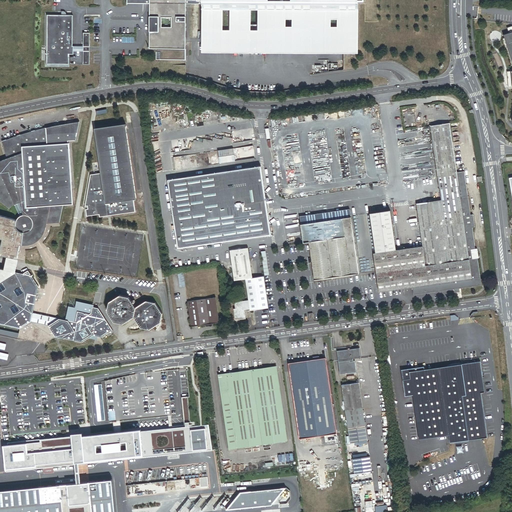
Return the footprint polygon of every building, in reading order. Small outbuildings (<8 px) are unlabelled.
[(156,49),(156,60),(186,60),(186,4),(186,0),(149,0),(150,3),(149,49),(156,49)] [(199,0),(199,1),(203,1),(203,4),(203,51),(344,52),(358,52),(358,3),(358,1),(363,1),(362,0),(199,0)] [(72,46),(73,16),(47,16),(47,64),(69,64),(69,54),(74,54),(74,46),(72,46)] [(7,161),(0,163),(0,201),(8,209),(9,207),(11,206),(13,204),(20,217),(19,218),(18,219),(17,220),(17,221),(16,223),(16,224),(16,225),(16,226),(17,227),(17,228),(18,230),(19,231),(20,231),(21,232),(22,232),(23,232),(24,232),(23,235),(24,235),(26,235),(28,235),(30,234),(32,233),(33,231),(34,230),(35,228),(36,226),(36,225),(44,224),(46,224),(59,222),(62,204),(73,204),(68,145),(67,143),(75,142),(78,123),(74,123),(62,125),(49,127),(37,130),(25,133),(13,137),(1,141),(6,159),(7,161)] [(461,197),(457,172),(450,123),(431,126),(442,200),(417,203),(423,241),(417,242),(417,247),(397,250),(376,253),(374,253),(377,271),(380,292),(413,287),(415,295),(453,290),(481,285),(477,258),(479,258),(477,249),(476,249),(472,228),(475,227),(473,214),(471,215),(468,196),(461,197)] [(125,125),(95,130),(101,171),(90,173),(84,204),(85,209),(86,216),(99,214),(99,218),(108,216),(135,212),(133,200),(137,199),(125,125)] [(464,171),(457,172),(461,197),(468,196),(464,171)] [(360,274),(351,209),(300,217),(304,243),(309,242),(315,280),(360,274)] [(391,210),(370,213),(376,253),(397,250),(391,210)] [(0,249),(0,255),(8,257),(17,259),(20,245),(22,245),(22,243),(23,235),(24,232),(23,232),(22,232),(21,232),(20,231),(19,231),(18,230),(17,228),(17,227),(16,226),(16,225),(16,224),(16,223),(17,221),(14,220),(0,215),(0,238),(2,240),(0,249)] [(24,244),(28,243),(31,243),(34,241),(36,240),(37,239),(40,237),(42,234),(43,231),(44,227),(44,224),(36,225),(36,226),(35,228),(34,230),(33,231),(32,233),(30,234),(28,235),(26,235),(24,235),(23,235),(22,243),(24,244)] [(230,251),(234,281),(247,279),(252,278),(248,248),(245,248),(240,249),(230,251)] [(17,259),(8,257),(5,270),(14,272),(16,265),(17,259)] [(28,271),(22,274),(14,272),(5,270),(0,269),(0,325),(20,329),(24,335),(34,328),(31,322),(33,313),(38,287),(32,276),(28,271)] [(247,279),(250,300),(251,310),(268,308),(264,277),(252,278),(247,279)] [(161,323),(163,314),(156,303),(146,302),(136,308),(129,297),(120,295),(109,302),(107,311),(114,322),(123,324),(134,317),(141,328),(150,330),(161,323)] [(220,323),(216,298),(188,302),(192,327),(213,324),(220,323)] [(251,310),(250,300),(235,303),(236,308),(234,309),(236,320),(246,319),(245,311),(251,310)] [(70,308),(67,319),(76,321),(79,319),(79,318),(81,317),(82,317),(87,314),(97,316),(98,318),(106,320),(99,310),(95,309),(95,306),(78,302),(77,309),(70,308)] [(87,316),(98,318),(97,316),(87,314),(82,317),(81,317),(79,318),(79,319),(76,321),(67,319),(56,316),(56,318),(47,316),(33,313),(31,322),(48,326),(59,319),(77,323),(87,316)] [(46,335),(50,341),(55,337),(82,343),(93,336),(102,338),(113,331),(106,320),(98,318),(87,316),(77,323),(59,319),(48,326),(51,332),(46,335)] [(20,329),(19,334),(18,338),(43,344),(45,344),(50,341),(46,335),(51,332),(48,326),(31,322),(34,328),(24,335),(20,329)] [(19,334),(0,330),(0,334),(18,338),(19,334)] [(361,360),(360,348),(337,351),(341,374),(358,372),(357,361),(361,360)] [(326,359),(289,364),(300,439),(337,434),(326,359)] [(485,392),(481,362),(461,365),(443,367),(424,370),(410,373),(413,395),(414,405),(418,429),(419,436),(419,439),(449,435),(450,442),(487,437),(481,393),(485,392)] [(288,441),(276,366),(218,374),(229,449),(288,441)] [(405,396),(413,395),(410,373),(424,370),(424,367),(413,369),(413,368),(412,367),(409,367),(408,369),(402,370),(405,396)] [(188,396),(186,372),(105,380),(109,422),(139,419),(181,414),(179,397),(188,396)] [(363,407),(359,382),(342,385),(346,410),(363,407)] [(95,385),(99,421),(106,420),(102,384),(95,385)] [(363,407),(346,410),(348,428),(365,425),(363,407)] [(206,428),(192,429),(194,449),(208,448),(206,428)] [(366,428),(349,430),(350,443),(368,441),(366,428)] [(142,429),(5,445),(8,471),(145,456),(142,429)] [(418,429),(410,430),(411,437),(419,436),(418,429)] [(275,460),(275,466),(287,464),(286,456),(276,457),(276,460),(275,460)] [(371,456),(353,459),(355,473),(373,471),(371,456)] [(0,511),(116,511),(113,480),(0,491),(0,511)] [(285,488),(241,492),(227,510),(271,505),(285,488)]
